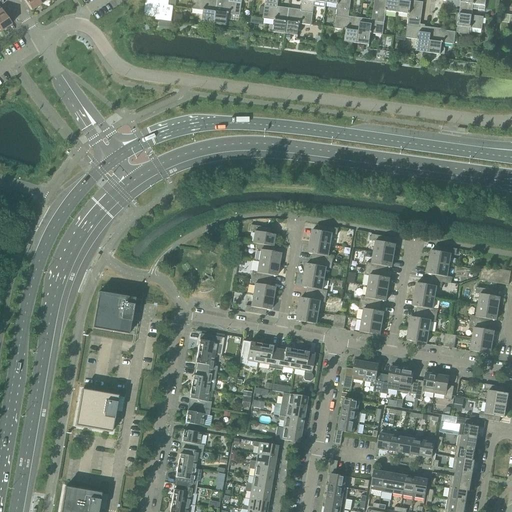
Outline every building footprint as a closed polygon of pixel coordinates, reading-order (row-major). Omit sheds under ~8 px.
[(41,4),(38,0),(24,0),(32,10),(41,4)] [(145,0),(144,16),(156,18),(155,20),(160,21),(159,26),(172,28),(172,24),(172,22),(171,22),(174,6),(168,5),(168,0),(145,0)] [(193,0),(192,9),(204,11),(202,22),(215,24),(217,0),(193,0)] [(217,0),(215,24),(227,26),(228,19),(228,14),(239,15),(240,15),(242,3),(229,2),(230,1),(225,1),(224,0),(217,0)] [(266,0),(265,7),(278,8),(278,0),(266,0)] [(302,0),(301,11),(313,13),(314,7),(326,9),(326,3),(326,0),(302,0)] [(326,0),(326,3),(338,5),(336,16),(349,18),(351,0),(326,0)] [(374,0),(372,21),(385,23),(386,11),(398,13),(399,0),(398,0),(374,0)] [(399,0),(398,13),(409,14),(408,26),(420,27),(424,2),(416,1),(416,2),(412,2),(411,0),(411,2),(399,0)] [(459,2),(461,2),(460,14),(472,16),(472,15),(473,9),(485,11),(486,0),(461,0),(461,2),(459,2)] [(282,9),(278,8),(265,7),(264,15),(264,19),(275,20),(274,32),(286,34),(289,8),(283,7),(282,9)] [(1,8),(0,8),(0,26),(3,30),(12,24),(1,8)] [(289,8),(286,34),(298,35),(300,24),(312,25),(313,13),(301,11),(296,10),(296,9),(289,8)] [(456,25),(456,26),(458,26),(457,32),(457,33),(470,34),(470,33),(472,33),(472,28),(482,29),(484,17),(472,15),(472,16),(460,14),(458,13),(457,21),(459,21),(458,26),(456,25)] [(174,21),(182,22),(183,15),(175,14),(174,21)] [(335,28),(347,30),(345,42),(357,43),(361,18),(354,17),(354,18),(349,18),(336,16),(335,28)] [(361,18),(357,43),(369,45),(371,33),(383,35),(383,34),(385,23),(372,21),(367,20),(368,19),(361,18)] [(406,38),(418,39),(416,51),(429,53),(432,27),(425,27),(425,28),(420,27),(408,26),(406,38)] [(429,53),(428,58),(431,58),(431,53),(441,55),(441,54),(445,54),(446,49),(444,47),(442,47),(442,43),(454,44),(456,32),(439,30),(439,28),(432,27),(429,53)] [(253,243),(257,244),(273,246),(275,235),(271,234),(272,228),(251,225),(250,231),(255,232),(253,243)] [(313,230),(311,241),(331,245),(333,234),(338,235),(339,228),(318,225),(317,231),(313,230)] [(376,241),(374,252),(394,256),(396,244),(392,243),(393,238),(372,234),(371,240),(376,241)] [(313,254),(312,259),(333,263),(334,257),(329,256),(331,245),(311,241),(309,253),(313,254)] [(261,250),(259,261),(279,265),(281,253),(276,253),(277,247),(273,246),(257,244),(256,250),(261,250)] [(432,250),(430,262),(450,265),(452,254),(456,255),(457,249),(437,245),(436,251),(432,250)] [(367,262),(366,268),(387,272),(388,267),(392,267),(394,256),(374,252),(372,263),(367,262)] [(307,264),(305,275),(325,279),(327,268),(332,269),(333,263),(312,259),(311,264),(307,264)] [(252,272),(251,278),(272,281),(272,276),(277,276),(279,265),(259,261),(257,272),(252,272)] [(432,274),(431,279),(431,280),(443,282),(452,283),(453,277),(448,276),(450,265),(430,262),(428,273),(432,274)] [(482,266),(479,280),(509,285),(511,271),(482,266)] [(370,275),(368,286),(388,290),(390,278),(386,277),(387,272),(366,268),(365,274),(370,275)] [(307,288),(306,293),(327,296),(328,291),(323,290),(325,279),(305,275),(303,287),(307,288)] [(255,284),(253,295),(273,299),(275,287),(271,286),(272,281),(251,278),(250,284),(255,284)] [(417,283),(415,294),(435,298),(437,287),(442,288),(443,282),(431,280),(431,279),(423,278),(422,284),(417,283)] [(361,296),(360,302),(381,306),(382,300),(386,301),(388,290),(368,286),(366,297),(361,296)] [(480,294),(479,305),(499,309),(501,297),(496,296),(497,291),(477,287),(476,294),(480,294)] [(99,292),(92,328),(129,335),(135,298),(99,292)] [(301,298),(299,309),(319,313),(321,302),(326,302),(327,296),(306,293),(305,298),(301,298)] [(418,307),(417,312),(437,316),(438,310),(433,309),(435,298),(415,294),(413,306),(418,307)] [(273,299),(253,295),(252,306),(246,305),(245,312),(266,315),(267,310),(271,310),(273,299)] [(364,309),(362,320),(382,324),(384,312),(380,311),(381,306),(360,302),(359,308),(364,309)] [(472,315),(471,321),(491,325),(492,320),(497,320),(499,309),(479,305),(477,316),(472,315)] [(319,313),(299,309),(297,321),(317,324),(319,313)] [(411,317),(409,328),(429,332),(431,321),(436,322),(437,316),(417,312),(416,317),(411,317)] [(382,324),(362,320),(360,332),(380,335),(381,334),(382,324)] [(475,328),(473,339),(493,343),(495,331),(490,330),(491,325),(471,321),(470,327),(475,328)] [(429,332),(409,328),(407,340),(427,343),(429,332)] [(200,340),(198,352),(216,355),(222,356),(225,338),(223,337),(201,334),(202,335),(201,340),(200,340)] [(493,343),(473,339),(471,351),(491,354),(493,343)] [(248,361),(258,363),(262,344),(256,343),(255,345),(244,343),(244,341),(240,363),(247,364),(248,361)] [(269,368),(276,369),(279,349),(267,347),(268,345),(262,344),(258,363),(269,365),(269,368)] [(283,367),(294,369),(297,350),(291,349),(291,351),(279,349),(276,369),(282,370),(283,367)] [(297,350),(294,369),(305,371),(304,378),(305,380),(310,381),(312,380),(313,376),(312,374),(315,353),(314,353),(314,355),(303,353),(303,351),(297,350)] [(198,352),(196,363),(197,364),(196,370),(217,373),(218,366),(214,366),(216,355),(198,352)] [(353,380),(364,381),(368,363),(356,360),(354,369),(347,368),(343,388),(352,389),(353,380)] [(373,392),(381,393),(384,374),(378,373),(379,365),(368,363),(364,381),(371,383),(374,387),(373,392)] [(389,389),(399,391),(403,369),(391,367),(390,375),(384,374),(381,393),(388,394),(389,389)] [(409,393),(417,394),(419,380),(413,379),(414,371),(403,369),(399,391),(401,391),(401,392),(402,393),(403,393),(404,394),(405,394),(406,394),(407,394),(408,393),(409,393)] [(194,375),(191,387),(210,390),(214,391),(217,373),(196,370),(195,376),(194,375)] [(419,380),(417,394),(416,399),(422,401),(424,392),(435,394),(438,375),(426,373),(425,381),(419,380)] [(450,377),(438,375),(435,394),(446,396),(445,399),(452,400),(454,386),(448,385),(450,377)] [(489,391),(487,402),(507,405),(509,394),(505,393),(506,387),(485,384),(484,390),(489,391)] [(191,387),(189,399),(191,399),(190,405),(211,409),(212,402),(208,401),(210,390),(191,387)] [(76,426),(112,432),(118,396),(82,390),(76,426)] [(282,397),(281,404),(306,409),(308,397),(290,394),(283,393),(282,397)] [(242,406),(249,407),(250,398),(243,397),(242,406)] [(455,397),(453,409),(462,411),(464,398),(455,397)] [(344,398),(343,409),(358,412),(360,401),(344,398)] [(507,405),(487,402),(485,413),(480,412),(479,418),(500,422),(501,416),(505,417),(507,405)] [(281,404),(279,416),(304,420),(306,409),(281,404)] [(187,411),(185,423),(204,426),(204,425),(206,415),(209,415),(211,409),(190,405),(189,411),(187,411)] [(343,409),(341,420),(360,423),(362,413),(358,412),(343,409)] [(443,414),(442,421),(457,423),(461,424),(459,435),(478,439),(480,427),(475,426),(476,420),(475,420),(469,419),(458,417),(443,414)] [(279,416),(279,420),(284,421),(283,428),(302,431),(304,420),(279,416)] [(341,420),(339,431),(343,432),(358,434),(360,423),(341,420)] [(276,434),(275,439),(300,443),(302,431),(283,428),(277,427),(276,434)] [(378,449),(389,450),(393,431),(382,429),(381,433),(378,449)] [(184,430),(182,442),(184,442),(183,448),(203,452),(204,445),(201,445),(203,433),(184,430)] [(339,431),(337,430),(335,444),(341,445),(343,433),(343,432),(339,431)] [(389,450),(400,452),(403,433),(393,431),(389,450)] [(400,452),(411,454),(414,435),(403,433),(400,452)] [(411,454),(421,456),(425,437),(414,435),(411,454)] [(459,435),(457,447),(476,450),(478,439),(459,435)] [(425,437),(421,456),(432,458),(436,439),(425,437)] [(254,442),(253,446),(259,447),(258,454),(276,457),(278,446),(254,442)] [(457,447),(455,458),(474,461),(474,460),(476,450),(457,447)] [(180,454),(178,466),(196,469),(198,458),(202,459),(203,452),(183,448),(182,454),(180,454)] [(250,460),(250,464),(274,469),(276,457),(258,454),(256,461),(250,460)] [(456,470),(456,473),(473,476),(476,461),(474,460),(474,461),(455,458),(453,470),(456,470)] [(330,474),(331,474),(336,475),(338,461),(332,460),(330,474)] [(250,464),(249,468),(255,469),(254,477),(272,480),(274,469),(250,464)] [(178,466),(176,477),(178,478),(177,484),(197,487),(198,481),(200,481),(202,470),(196,469),(178,466)] [(371,490),(382,491),(386,472),(375,470),(371,490)] [(382,491),(393,493),(396,474),(386,472),(382,491)] [(452,476),(450,487),(469,491),(470,492),(472,479),(473,476),(456,473),(455,476),(452,476)] [(331,474),(329,485),(345,487),(347,476),(336,475),(331,474)] [(393,493),(403,495),(407,476),(396,474),(393,493)] [(403,495),(414,497),(417,478),(407,476),(403,495)] [(247,483),(246,487),(270,491),(272,480),(254,477),(252,484),(247,483)] [(417,478),(414,497),(425,499),(428,480),(417,478)] [(174,490),(172,501),(190,504),(192,494),(196,494),(197,487),(177,484),(175,490),(174,490)] [(329,485),(328,495),(347,499),(349,488),(345,487),(329,485)] [(60,511),(98,511),(101,494),(65,487),(60,511)] [(246,487),(245,491),(251,492),(250,499),(268,502),(270,491),(246,487)] [(450,487),(448,499),(467,502),(469,491),(450,487)] [(328,495),(326,506),(345,509),(347,499),(328,495)] [(243,505),(242,509),(258,511),(266,511),(268,502),(250,499),(249,506),(243,505)] [(448,499),(446,510),(457,511),(465,511),(467,502),(448,499)] [(188,511),(190,504),(172,501),(169,511),(188,511)]
